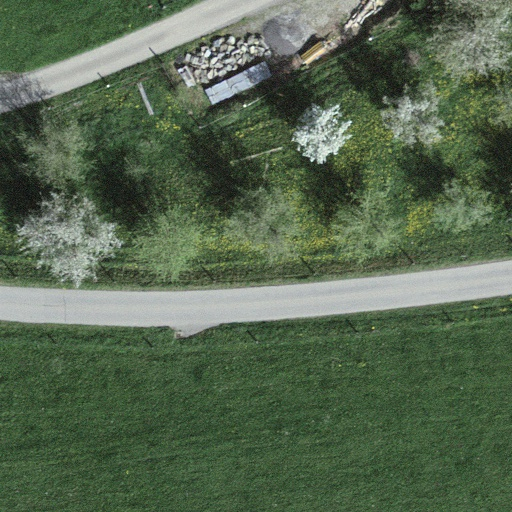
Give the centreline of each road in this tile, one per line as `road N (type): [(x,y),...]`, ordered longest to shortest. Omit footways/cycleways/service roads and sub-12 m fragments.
road 1 (unclassified): [(0,301),(193,305),(511,275)]
road 2 (unclassified): [(245,0),(0,99)]
